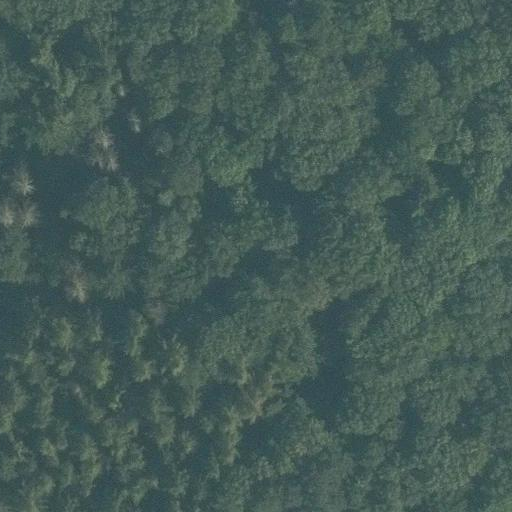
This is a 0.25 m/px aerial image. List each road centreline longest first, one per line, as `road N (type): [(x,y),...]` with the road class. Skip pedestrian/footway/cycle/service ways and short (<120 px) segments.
road 1 (track): [(337,0),(413,232)]
road 2 (track): [(499,236),(507,312),(496,404),(511,475)]
